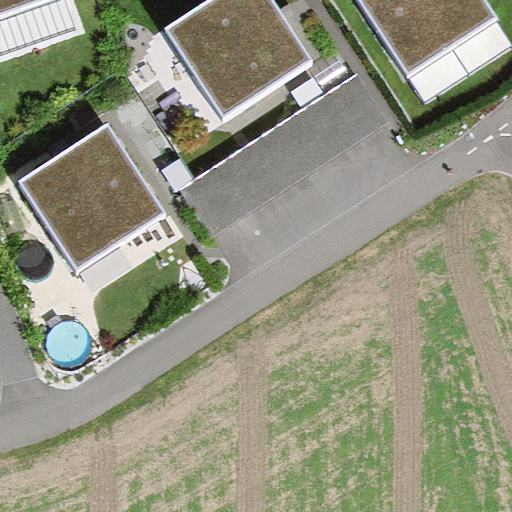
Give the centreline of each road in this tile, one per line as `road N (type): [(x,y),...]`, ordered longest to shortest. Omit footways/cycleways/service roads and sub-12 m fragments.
road 1 (residential): [(511,121),(102,392),(43,417)]
road 2 (residential): [(0,299),(43,417)]
